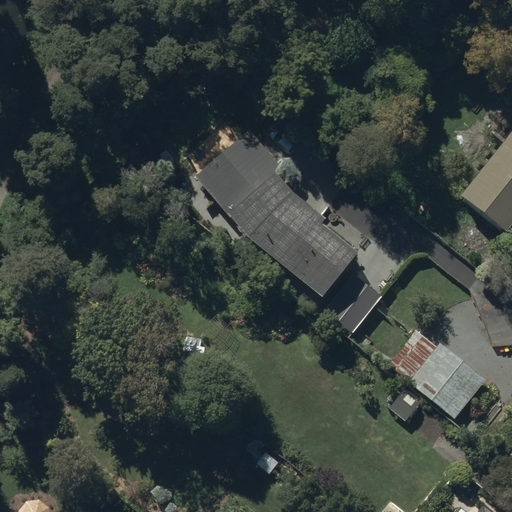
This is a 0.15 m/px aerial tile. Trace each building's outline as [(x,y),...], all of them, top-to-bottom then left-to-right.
[(504,241),(511,231),(511,116),(511,115),(492,139),(502,147),(457,204),(504,241)] [(248,135),(194,182),(228,221),(225,223),(248,251),(319,307),(354,262),(318,234),(322,229),(289,204),(274,181),(282,174),(248,135)] [(379,301),(352,279),(324,314),(350,336),(379,301)] [(419,399),(388,439),(421,465),(484,384),(438,348),(434,353),(412,335),(385,370),(419,399)] [(511,438),(506,434),(492,451),(511,467),(511,438)]
